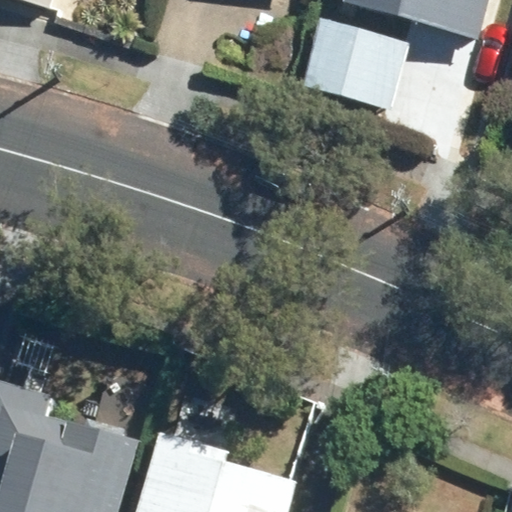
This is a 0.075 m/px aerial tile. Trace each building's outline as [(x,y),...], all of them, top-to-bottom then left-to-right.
[(61,0),(16,0),(58,12),(61,0)] [(367,0),(366,7),(476,33),(484,0),(367,0)] [(415,48),(338,22),(318,78),(396,105),(415,48)] [(49,403),(0,390),(0,511),(119,511),(136,449),(124,446),(127,437),(85,426),(82,435),(43,425),(49,403)] [(229,463),(157,443),(137,511),(292,511),(299,490),(227,471),(229,463)]
